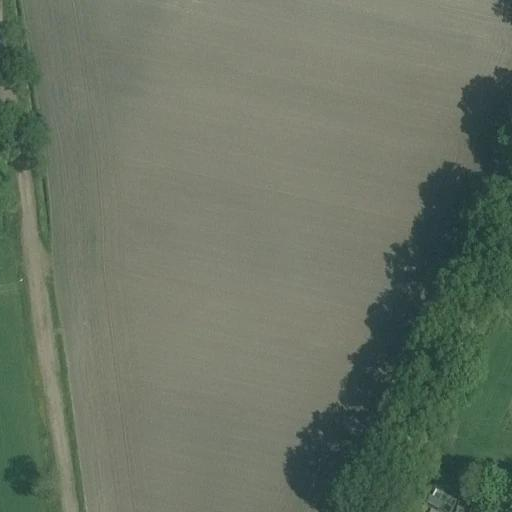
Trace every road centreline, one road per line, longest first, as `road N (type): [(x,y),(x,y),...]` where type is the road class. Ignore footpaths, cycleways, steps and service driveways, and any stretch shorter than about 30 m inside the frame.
road 1 (track): [(20,163),(68,511)]
road 2 (unclassified): [(368,511),(511,223)]
road 3 (track): [(0,16),(20,163)]
